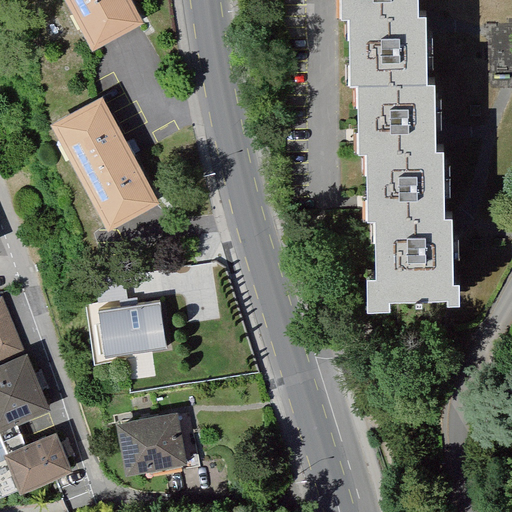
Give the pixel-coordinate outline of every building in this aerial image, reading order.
[(148,26),(134,0),(68,0),(98,55),(148,26)] [(345,0),(346,19),(355,20),(423,19),(423,0),(345,0)] [(423,19),(355,20),(356,89),(363,90),(431,89),(431,19),(423,19)] [(431,89),(363,90),(364,159),(372,159),(442,158),(441,89),(431,89)] [(164,204),(106,96),(55,127),(108,233),(164,204)] [(442,158),(372,159),(373,228),(381,227),(451,226),(450,158),(442,158)] [(451,226),(381,227),(382,287),(371,287),(371,321),(396,320),(396,312),(453,311),(453,316),(467,315),(468,293),(460,293),(459,226),(451,226)] [(23,423),(56,409),(33,352),(29,353),(7,298),(0,300),(0,487),(5,501),(26,492),(27,496),(79,474),(64,435),(32,446),(23,423)] [(171,349),(163,302),(101,312),(109,360),(171,349)] [(182,415),(120,426),(130,480),(192,470),(182,415)]
